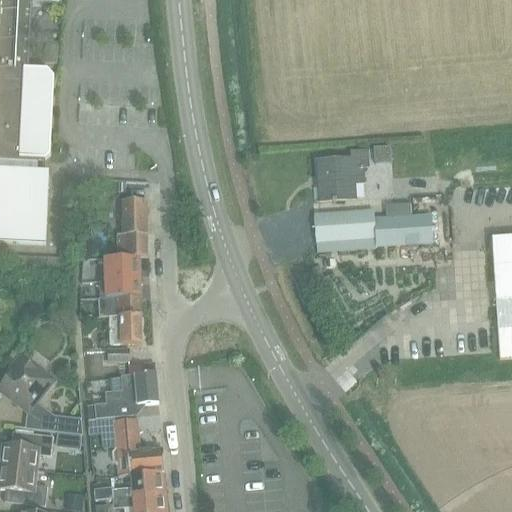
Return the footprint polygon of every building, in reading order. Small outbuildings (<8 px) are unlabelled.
[(42,161),(45,161),(50,157),(54,79),(47,71),(25,70),(29,2),(58,4),(62,0),(0,0),(0,243),(46,247),(49,177),(41,176),(42,161)] [(364,168),(368,167),(367,152),(352,152),(353,159),(318,160),(320,200),(355,198),(354,182),(364,182),(364,168)] [(140,260),(150,260),(149,203),(122,203),(123,236),(118,236),(118,255),(113,255),(113,261),(140,260)] [(377,246),(435,241),(433,214),(375,218),(374,210),(316,214),(318,242),(376,237),(377,246)] [(511,239),(492,240),(500,361),(511,360),(511,239)] [(374,256),(345,265),(365,327),(393,318),(374,256)] [(113,261),(104,261),(104,283),(140,281),(140,260),(113,261)] [(104,283),(100,283),(100,295),(100,301),(140,300),(140,281),(104,283)] [(100,301),(99,301),(99,318),(110,318),(140,317),(140,300),(100,301)] [(144,305),(142,341),(163,342),(165,306),(144,305)] [(140,317),(110,318),(111,347),(141,346),(140,317)] [(129,353),(108,354),(109,368),(130,367),(129,353)] [(83,438),(82,423),(43,419),(44,410),(35,403),(51,383),(22,361),(0,390),(28,411),(25,431),(83,438)] [(128,367),(129,378),(155,376),(154,366),(128,367)] [(107,408),(95,409),(96,420),(120,419),(136,418),(136,408),(159,407),(155,376),(129,378),(121,379),(122,394),(106,395),(107,408)] [(112,420),(89,422),(90,437),(106,436),(106,445),(115,444),(115,450),(111,454),(112,463),(117,466),(118,479),(126,478),(164,475),(162,451),(141,453),(139,433),(138,422),(113,424),(112,420)] [(0,468),(37,473),(39,458),(51,459),(53,440),(13,435),(12,447),(3,446),(0,468)] [(37,473),(0,468),(0,469),(0,491),(6,492),(5,504),(45,509),(48,489),(36,488),(37,473)] [(127,490),(112,491),(113,501),(118,501),(166,497),(164,475),(126,478),(127,490)] [(132,511),(167,511),(166,497),(118,501),(118,510),(132,509),(132,511)]
